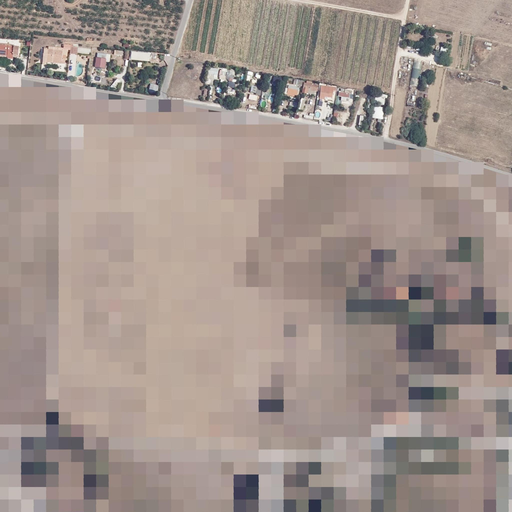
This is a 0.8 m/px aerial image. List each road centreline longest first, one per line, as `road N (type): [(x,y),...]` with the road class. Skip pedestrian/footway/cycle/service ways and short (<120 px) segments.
road 1 (residential): [(162,101),(378,137),(511,176)]
road 2 (residential): [(0,74),(162,101)]
